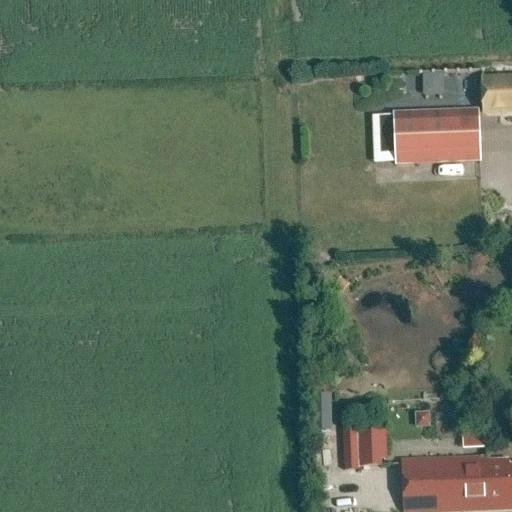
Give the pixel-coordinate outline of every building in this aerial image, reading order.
[(511,80),(482,81),(483,116),(511,114),(511,80)] [(394,114),(396,168),(480,164),(478,111),(394,114)] [(326,430),(324,393),(312,394),(314,431),(326,430)] [(387,459),(386,432),(356,434),(356,431),(342,432),(344,472),(358,471),(358,468),(381,467),(381,459),(387,459)] [(457,433),(457,448),(478,448),(478,433),(457,433)] [(511,466),(510,467),(510,461),(488,463),(487,459),(402,463),(404,511),(491,511),(511,511),(511,466)]
